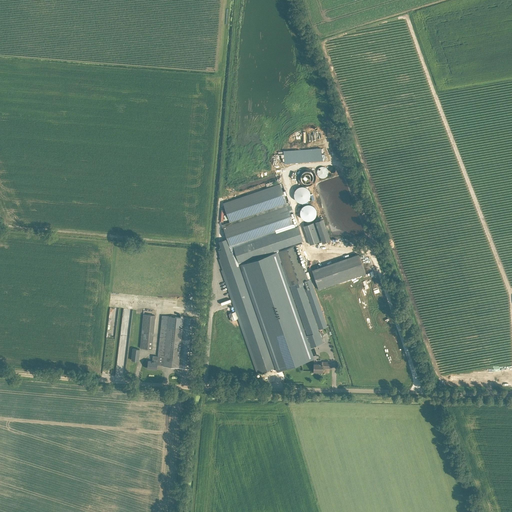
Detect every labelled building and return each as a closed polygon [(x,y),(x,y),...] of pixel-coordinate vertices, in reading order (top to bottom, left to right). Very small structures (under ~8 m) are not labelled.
[(317,173),(317,175),(318,176),(319,177),(320,178),(322,178),(323,178),(325,178),(326,177),(327,176),(328,174),(328,173),(328,172),(328,170),(327,169),(326,168),(324,167),(323,167),(322,167),(320,167),(319,168),(318,169),(317,170),(317,172),(317,173)] [(310,169),(309,169),(307,169),(305,169),(303,169),(302,170),(300,171),(299,173),(298,174),(298,176),(298,178),(298,180),(299,182),(300,183),(301,185),(303,186),(304,186),(305,186),(306,186),(308,186),(310,186),(312,185),(313,184),(314,182),(315,181),(316,179),(316,178),(316,176),(315,174),(314,173),(313,171),(312,170),(310,169)] [(288,202),(286,202),(280,183),(223,203),(230,222),(222,224),(227,237),(230,248),(233,247),(280,231),(295,226),(292,217),(295,216),(291,204),(289,205),(288,202)] [(310,197),(310,194),(310,192),(309,189),(307,187),(305,186),(304,186),(302,186),(300,186),(297,187),(295,189),(294,192),(294,194),(294,197),(295,199),(297,201),(300,202),(302,202),(305,202),(307,201),(309,199),(310,197)] [(316,215),(316,212),(316,210),(315,207),(313,205),(311,204),(308,204),(306,204),(303,205),(301,207),(300,210),(300,212),(300,215),(301,217),(303,219),(306,220),(308,220),(311,220),(313,219),(315,217),(316,215)] [(315,221),(304,225),(310,244),(322,240),(315,221)] [(269,352),(255,310),(238,263),(233,247),(230,248),(231,251),(229,252),(225,239),(218,241),(221,250),(217,251),(220,258),(219,259),(222,270),(221,270),(235,311),(230,313),(229,314),(231,321),(238,318),(256,372),(259,371),(260,373),(275,367),(269,352)] [(296,246),(278,252),(306,336),(319,331),(319,330),(319,329),(327,326),(310,279),(307,280),(296,246)] [(305,336),(276,250),(238,263),(255,310),(256,310),(277,371),(314,358),(310,347),(309,347),(305,336)] [(359,254),(345,259),(352,278),(365,273),(359,254)] [(152,349),(155,315),(143,314),(140,348),(152,349)] [(191,368),(196,318),(162,315),(157,360),(148,360),(147,368),(156,369),(157,365),(163,365),(163,366),(181,367),(191,368)] [(310,347),(323,343),(319,331),(306,336),(305,336),(309,347),(310,347)] [(330,367),(330,362),(322,362),(322,364),(314,364),(314,372),(322,372),(323,367),(330,367)]
